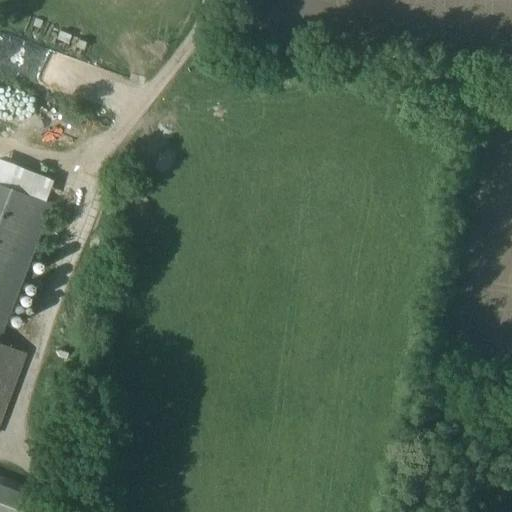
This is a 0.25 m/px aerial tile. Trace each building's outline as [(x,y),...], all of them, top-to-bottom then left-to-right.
[(18,45),(13,72),(55,79),(59,52),(18,45)] [(39,109),(29,126),(55,143),(73,115),(60,107),(53,118),(39,109)] [(0,332),(49,202),(0,183),(0,332)] [(0,415),(24,352),(0,342),(0,415)] [(0,511),(22,511),(32,487),(0,474),(0,511)]
